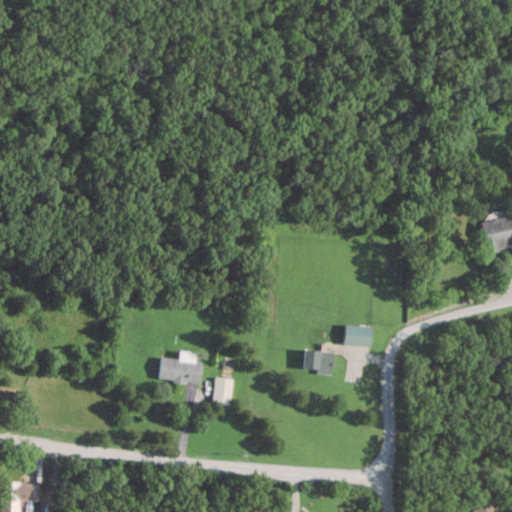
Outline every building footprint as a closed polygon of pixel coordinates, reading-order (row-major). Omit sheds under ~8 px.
[(483,251),(511,245),(511,217),(510,209),(493,212),(494,217),(477,220),(483,251)] [(365,345),(366,325),(340,324),(339,344),(365,345)] [(299,372),(327,372),(327,350),(299,350),(299,372)] [(156,357),(153,378),(195,384),(199,362),(190,361),(191,354),(175,352),(174,359),(156,357)] [(209,402),(227,404),(229,379),(211,377),(209,402)] [(33,482),(0,481),(0,511),(15,511),(15,500),(33,500),(33,482)] [(469,501),(469,511),(494,511),(494,499),(469,501)]
